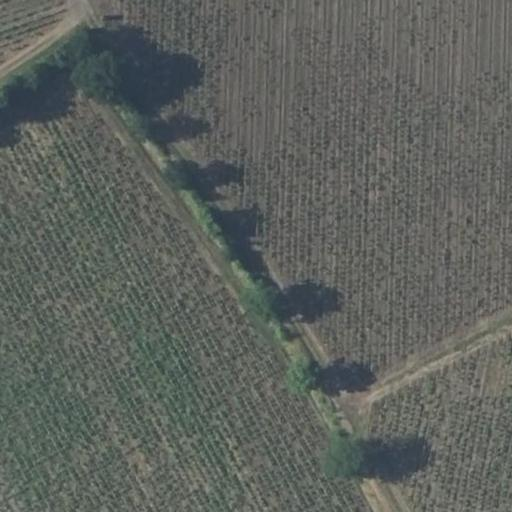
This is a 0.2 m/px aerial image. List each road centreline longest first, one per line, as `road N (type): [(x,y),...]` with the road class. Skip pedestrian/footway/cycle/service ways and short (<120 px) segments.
road 1 (track): [(0,131),(85,81),(274,336),(375,511)]
road 2 (track): [(86,16),(293,319),(397,511)]
road 3 (track): [(511,316),(339,405)]
